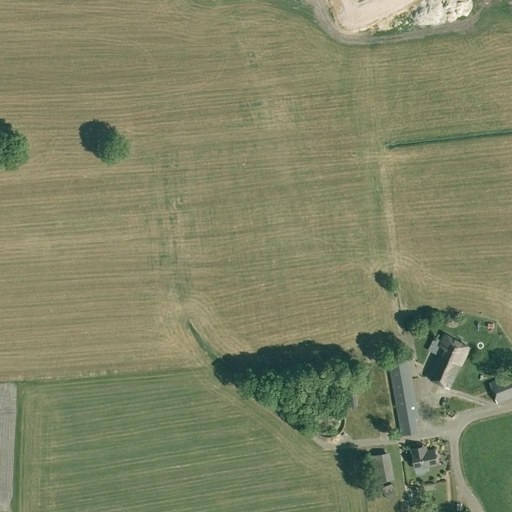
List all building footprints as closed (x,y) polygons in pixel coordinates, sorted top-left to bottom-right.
[(453,309),(462,321),(473,313),(464,301),(453,309)] [(426,376),(449,388),(461,364),(470,346),(444,333),(439,345),(441,346),(426,376)] [(387,357),(401,435),(418,432),(416,418),(419,417),(408,353),(387,357)] [(446,412),(448,417),(494,398),(497,403),(511,397),(511,374),(511,373),(437,403),(441,413),(446,412)] [(377,404),(387,403),(386,396),(376,397),(377,404)] [(312,417),(312,419),(312,420),(312,421),(312,423),(312,424),(313,426),(313,427),(314,428),(315,429),(316,431),(317,432),(318,433),(319,434),(320,434),(321,435),(323,435),(324,436),(325,436),(327,436),(328,436),(330,436),(331,436),(333,436),(334,435),(335,435),(337,434),(338,433),(339,433),(340,432),(341,431),(342,429),(343,428),(343,427),(344,426),(344,424),(345,423),(345,421),(345,420),(345,418),(345,417),(345,416),(344,414),(344,413),(343,411),(342,410),(341,409),(340,408),(339,407),(338,406),(337,405),(335,404),(334,404),(333,403),(331,403),(330,403),(328,403),(327,403),(325,403),(324,403),(322,404),(321,405),(320,405),(319,406),(317,407),(316,408),(315,409),(314,410),(314,412),(313,413),(312,414),(312,416),(312,417)] [(411,448),(415,468),(437,464),(434,449),(421,451),(420,446),(411,448)] [(371,455),(376,482),(394,478),(389,452),(371,455)] [(382,487),(385,495),(395,491),(392,483),(382,487)]
